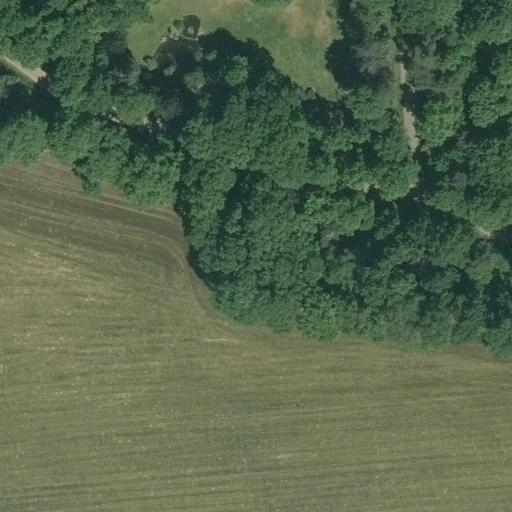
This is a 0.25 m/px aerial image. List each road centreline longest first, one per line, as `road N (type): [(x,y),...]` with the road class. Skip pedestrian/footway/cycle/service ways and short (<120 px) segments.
road 1 (unclassified): [(416,205),(100,111),(0,49)]
road 2 (unclassified): [(416,205),(399,0)]
